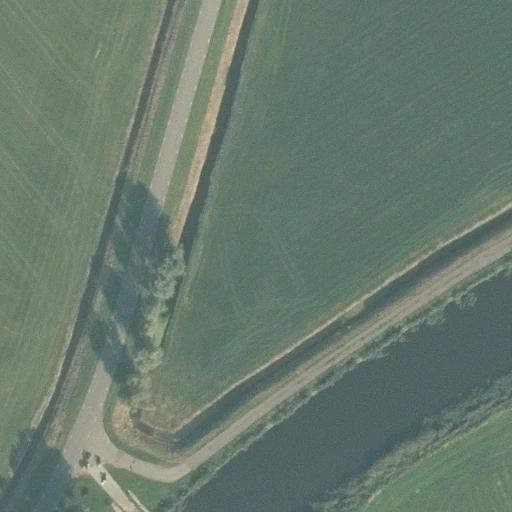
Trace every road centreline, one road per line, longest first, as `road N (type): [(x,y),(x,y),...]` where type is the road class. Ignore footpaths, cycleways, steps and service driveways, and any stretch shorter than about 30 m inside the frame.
road 1 (unclassified): [(79,441),(148,471),(177,468),(412,301),(511,241)]
road 2 (tertiary): [(79,441),(212,0)]
